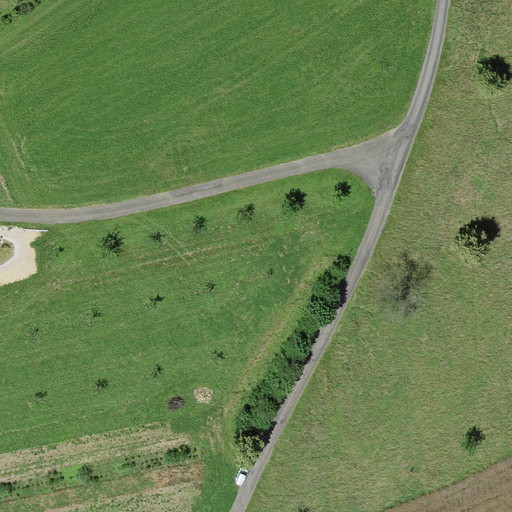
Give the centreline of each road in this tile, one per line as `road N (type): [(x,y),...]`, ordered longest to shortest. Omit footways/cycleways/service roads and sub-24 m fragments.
road 1 (unclassified): [(240,511),(371,233),(429,68),(439,0)]
road 2 (track): [(397,160),(303,165),(93,216),(0,217)]
